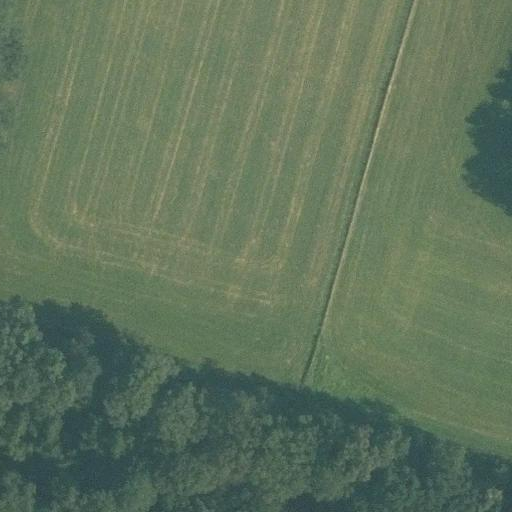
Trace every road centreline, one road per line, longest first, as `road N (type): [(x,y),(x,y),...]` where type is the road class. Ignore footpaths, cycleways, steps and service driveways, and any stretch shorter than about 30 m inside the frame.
road 1 (track): [(0,302),(511,446)]
road 2 (track): [(171,350),(128,511)]
